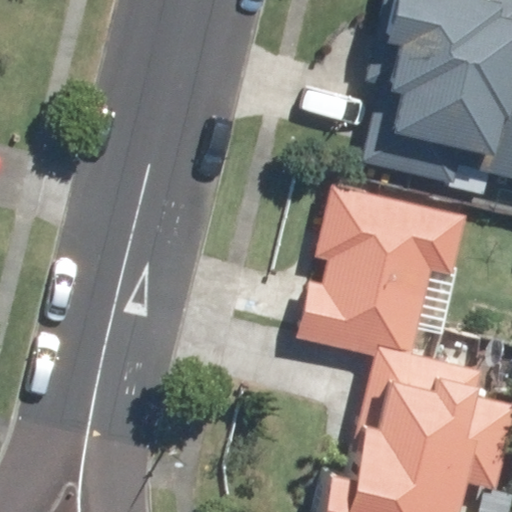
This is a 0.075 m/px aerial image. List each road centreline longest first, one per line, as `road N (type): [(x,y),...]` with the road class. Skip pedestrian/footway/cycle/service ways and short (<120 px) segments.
road 1 (residential): [(185,0),(90,396)]
road 2 (residential): [(18,511),(90,396)]
